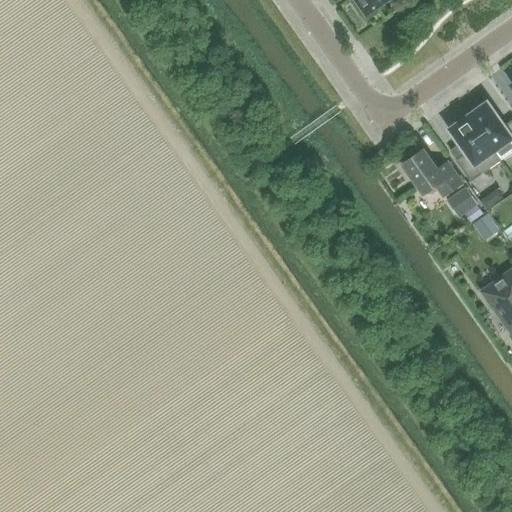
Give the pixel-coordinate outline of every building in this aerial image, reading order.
[(356,0),(366,14),(386,0),(356,0)] [(487,104),(468,117),(493,151),(510,139),(511,141),(511,120),(503,127),(487,104)] [(468,117),(450,130),(466,153),(456,161),(471,181),(500,160),(493,150),(493,151),(468,117)] [(423,149),(401,164),(423,195),(435,186),(443,196),(462,183),(447,162),(437,169),(423,149)] [(511,272),(484,292),(486,296),(484,298),(493,310),(495,309),(511,331),(511,332),(508,335),(511,340),(511,272)]
